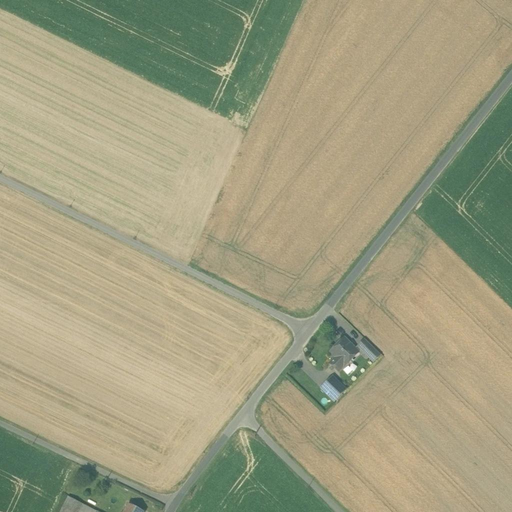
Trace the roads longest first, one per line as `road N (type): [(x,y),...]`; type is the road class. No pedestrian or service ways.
road 1 (unclassified): [(311,330),(0,177)]
road 2 (unclassified): [(511,75),(311,330)]
road 3 (track): [(174,505),(0,422)]
road 4 (unclassified): [(337,511),(242,414)]
road 5 (unclassified): [(242,414),(171,511)]
